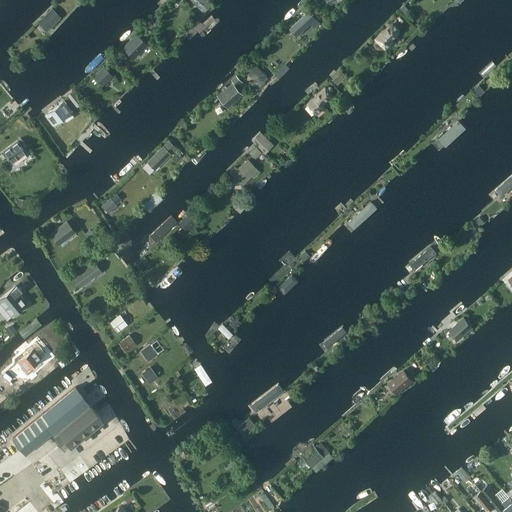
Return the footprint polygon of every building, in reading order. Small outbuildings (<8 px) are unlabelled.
[(212,5),(206,0),(191,0),(205,12),(212,5)] [(313,0),(312,1),(320,11),(322,10),(313,0)] [(404,5),(399,10),(404,14),(409,9),(404,5)] [(52,25),(60,17),(52,9),(38,22),(45,29),(50,23),(52,25)] [(308,12),(291,27),(298,35),(311,24),(315,28),(320,23),(308,12)] [(400,14),(397,18),(401,23),(406,19),(400,14)] [(152,20),(144,26),(149,32),(157,26),(152,20)] [(391,38),(396,33),(397,32),(397,31),(397,30),(397,29),(397,28),(396,27),(395,26),(394,26),(392,26),(391,26),(390,27),(383,33),(377,39),(386,48),(393,41),(391,38)] [(134,58),(148,45),(137,33),(123,46),(134,58)] [(117,52),(114,56),(122,64),(125,61),(117,52)] [(112,57),(107,61),(111,65),(116,61),(112,57)] [(253,62),(245,70),(254,79),(250,83),(256,89),(268,78),(253,62)] [(102,86),(113,76),(104,66),(93,76),(102,86)] [(335,73),(331,76),(333,79),(338,84),(344,78),(339,73),(338,75),(335,73)] [(236,75),(231,79),(236,86),(241,81),(236,75)] [(218,95),(229,108),(244,94),(233,82),(218,95)] [(479,85),(474,89),(480,96),(485,91),(479,85)] [(329,94),(332,92),(332,91),(333,91),(333,90),(333,89),(333,88),(332,88),(332,87),(331,87),(330,87),(329,87),(327,89),(326,88),(308,103),(317,113),(324,107),(321,104),(329,97),(329,94)] [(71,100),(77,107),(82,103),(76,96),(71,100)] [(46,114),(55,125),(74,110),(65,99),(46,114)] [(430,143),(439,153),(468,126),(459,116),(430,143)] [(260,131),(251,140),(265,153),(269,149),(261,141),(266,137),(260,131)] [(164,145),(171,152),(176,147),(169,140),(164,145)] [(25,152),(17,141),(3,150),(12,162),(25,152)] [(154,170),(171,153),(163,145),(147,162),(154,170)] [(256,147),(250,153),(256,159),(262,153),(256,147)] [(241,183),(256,169),(249,161),(233,175),(241,183)] [(511,174),(494,191),(500,197),(511,186),(511,174)] [(109,198),(101,205),(108,213),(116,205),(109,198)] [(343,228),(351,235),(377,206),(370,199),(343,228)] [(185,214),(179,221),(189,231),(195,225),(185,214)] [(147,238),(155,246),(178,225),(170,217),(147,238)] [(66,239),(76,231),(74,228),(67,219),(52,232),(61,241),(65,238),(66,239)] [(90,230),(86,233),(92,241),(96,237),(90,230)] [(431,244),(403,271),(408,276),(436,249),(431,244)] [(306,261),(311,256),(306,250),(301,255),(306,261)] [(94,261),(72,277),(79,287),(101,271),(94,261)] [(277,288),(283,295),(302,279),(295,272),(277,288)] [(17,284),(0,298),(0,302),(10,315),(26,302),(19,292),(21,290),(17,284)] [(120,314),(110,321),(117,331),(127,324),(120,314)] [(236,328),(242,322),(237,317),(230,323),(236,328)] [(464,318),(450,330),(458,340),(472,327),(464,318)] [(232,330),(224,323),(221,327),(228,334),(232,330)] [(319,345),(325,353),(349,333),(343,326),(319,345)] [(127,352),(137,344),(130,334),(120,342),(127,352)] [(347,346),(353,342),(348,336),(342,341),(347,346)] [(26,370),(41,356),(37,351),(39,349),(34,342),(30,346),(32,349),(18,361),(26,370)] [(141,352),(148,361),(156,355),(149,346),(141,352)] [(142,374),(149,384),(157,378),(150,368),(142,374)] [(396,394),(412,380),(403,369),(387,384),(396,394)] [(248,404),(255,415),(283,393),(277,383),(248,404)] [(69,443),(100,417),(75,387),(44,412),(57,427),(69,443)] [(44,412),(13,438),(25,453),(57,427),(44,412)] [(246,422),(240,427),(245,433),(251,428),(246,422)] [(306,470),(311,466),(312,466),(321,458),(322,459),(324,457),(330,452),(322,442),(316,447),(313,444),(301,454),(303,457),(298,461),(306,470)] [(481,490),(480,490),(481,491),(494,506),(498,511),(502,508),(505,511),(511,511),(511,500),(510,498),(509,496),(502,502),(487,484),(481,490)] [(481,491),(474,496),(486,511),(487,511),(494,506),(481,491)]
